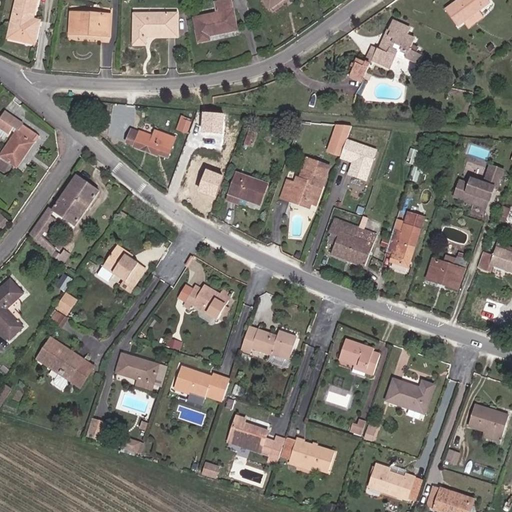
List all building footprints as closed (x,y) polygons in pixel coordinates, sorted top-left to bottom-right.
[(37,34),(38,27),(30,26),(31,17),(34,0),(15,0),(10,29),(37,34)] [(231,0),(216,0),(215,1),(218,11),(196,17),(202,44),(214,41),(212,35),(239,28),(231,0)] [(452,23),(481,0),(446,0),(440,5),(452,23)] [(482,12),(466,23),(469,27),(484,17),(482,12)] [(73,14),(71,35),(110,37),(112,16),(73,14)] [(135,14),(134,47),(147,48),(146,38),(176,39),(176,15),(135,14)] [(30,26),(38,27),(40,19),(31,17),(30,26)] [(373,46),(371,45),(366,57),(386,66),(392,50),(387,47),(390,42),(395,44),(394,48),(399,50),(397,54),(411,60),(415,50),(411,49),(412,46),(406,43),(410,36),(401,33),(404,26),(386,17),(382,25),(387,27),(381,41),(376,39),(373,46)] [(387,27),(382,25),(376,39),(381,41),(387,27)] [(366,57),(371,45),(365,43),(360,54),(366,57)] [(351,57),(347,67),(360,70),(363,62),(351,57)] [(360,70),(347,67),(343,75),(356,81),(357,77),(364,79),(366,72),(360,70)] [(226,114),(203,111),(201,131),(223,133),(226,114)] [(34,140),(1,117),(0,117),(0,134),(6,138),(10,132),(14,135),(0,154),(0,161),(13,171),(30,146),(29,146),(34,140)] [(181,122),(177,134),(184,136),(188,125),(181,122)] [(325,153),(339,157),(348,128),(334,127),(325,153)] [(174,139),(153,131),(151,136),(132,128),(126,143),(157,156),(157,155),(166,158),(174,139)] [(253,136),(249,134),(244,146),(248,147),(253,136)] [(373,153),(347,144),(341,161),(351,165),(347,177),(363,182),(373,153)] [(414,167),(418,154),(411,151),(407,165),(414,167)] [(315,188),(321,190),(327,169),(304,162),(297,182),(295,181),(293,187),(285,185),(280,200),(287,202),(288,199),(308,206),(315,188)] [(223,175),(205,168),(197,191),(215,197),(223,175)] [(416,185),(421,171),(414,169),(410,179),(409,183),(416,185)] [(502,173),(491,169),(485,187),(473,182),(470,189),(460,185),(455,198),(482,208),(489,189),(496,191),(502,173)] [(78,175),(53,210),(55,211),(76,226),(100,191),(78,175)] [(235,176),(228,195),(256,205),(263,186),(235,176)] [(315,188),(308,206),(314,208),(321,190),(315,188)] [(288,199),(287,202),(307,210),(308,206),(288,199)] [(55,211),(53,210),(50,207),(40,221),(51,228),(55,223),(50,218),(55,211)] [(394,232),(387,257),(393,259),(392,263),(408,267),(423,220),(408,216),(402,234),(394,232)] [(352,251),(358,230),(332,219),(327,234),(337,239),(330,256),(365,270),(370,257),(352,251)] [(51,228),(40,221),(29,235),(37,242),(45,230),(49,231),(51,228)] [(352,251),(370,257),(378,238),(358,230),(352,251)] [(39,243),(45,249),(49,245),(42,239),(39,243)] [(60,256),(49,245),(45,249),(62,263),(69,256),(65,252),(60,256)] [(107,276),(120,284),(133,267),(119,257),(121,254),(112,248),(97,269),(107,276)] [(487,258),(483,269),(496,273),(498,266),(511,270),(511,252),(499,248),(496,255),(489,253),(487,258)] [(468,259),(458,256),(456,266),(434,260),(428,280),(458,289),(468,259)] [(141,271),(133,267),(120,284),(128,289),(141,271)] [(103,282),(107,276),(97,269),(91,277),(100,283),(103,282)] [(0,336),(5,341),(18,330),(3,312),(19,297),(8,284),(0,290),(0,336)] [(128,289),(120,284),(116,289),(124,295),(128,289)] [(224,306),(228,298),(220,294),(205,285),(203,289),(196,285),(194,289),(186,284),(178,298),(186,302),(185,304),(191,308),(194,304),(217,317),(224,306)] [(220,294),(228,298),(232,292),(223,288),(220,294)] [(65,318),(73,307),(63,300),(55,310),(65,318)] [(63,322),(50,314),(43,325),(56,333),(63,322)] [(251,351),(268,358),(271,358),(272,353),(289,359),(295,343),(277,337),(275,342),(248,332),(240,355),(248,358),(251,351)] [(162,338),(160,344),(173,349),(175,343),(162,338)] [(66,382),(79,364),(46,342),(34,361),(55,375),(66,382)] [(367,372),(365,376),(372,378),(378,361),(372,359),(373,356),(344,347),(339,363),(357,369),(367,372)] [(396,348),(394,350),(402,354),(395,366),(402,370),(410,355),(396,348)] [(131,378),(149,385),(155,365),(117,353),(111,372),(131,378)] [(284,372),(289,359),(272,353),(271,358),(268,358),(267,362),(266,366),(270,370),(280,373),(283,371),(284,372)] [(91,372),(79,364),(66,382),(67,383),(78,390),(91,372)] [(176,369),(167,390),(198,401),(199,398),(215,405),(222,383),(207,377),(206,380),(176,369)] [(67,383),(66,382),(55,375),(48,386),(59,394),(67,383)] [(147,390),(149,385),(131,378),(128,385),(147,390)] [(406,410),(421,415),(432,387),(420,383),(417,390),(391,382),(385,404),(406,410)] [(225,403),(223,410),(230,413),(232,405),(225,403)] [(486,431),(501,435),(506,414),(473,406),(467,425),(486,431)] [(418,424),(421,415),(406,410),(403,419),(418,424)] [(236,419),(229,440),(260,451),(259,456),(269,459),(273,446),(264,443),(267,434),(242,426),(244,422),(236,419)] [(100,426),(92,424),(89,439),(96,441),(100,426)] [(348,431),(346,439),(358,442),(363,429),(356,427),(354,432),(348,431)] [(374,433),(365,430),(361,440),(371,443),(374,433)] [(500,440),(501,435),(486,431),(484,435),(500,440)] [(118,437),(115,446),(131,451),(134,441),(118,437)] [(277,461),(284,442),(276,439),(273,446),(269,459),(267,465),(275,468),(277,461)] [(227,444),(259,456),(260,451),(229,440),(227,444)] [(287,465),(294,443),(284,441),(284,442),(277,461),(287,465)] [(294,443),(287,465),(287,466),(296,469),(297,466),(314,471),(327,475),(333,456),(294,443)] [(457,453),(449,451),(446,461),(454,463),(457,453)] [(382,492),(406,499),(414,477),(402,473),(401,475),(387,471),(388,468),(375,465),(369,485),(383,489),(382,492)] [(297,466),(296,469),(313,475),(314,471),(297,466)] [(205,467),(201,476),(215,480),(217,471),(205,467)] [(423,480),(414,477),(406,499),(415,502),(423,480)] [(447,511),(469,511),(471,509),(468,508),(471,500),(454,495),(455,492),(435,486),(429,506),(447,511)]
